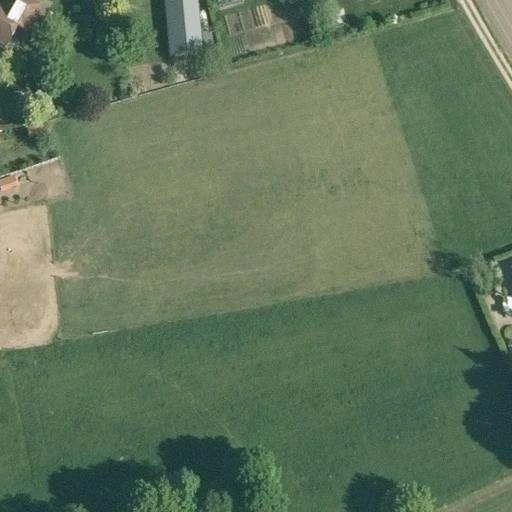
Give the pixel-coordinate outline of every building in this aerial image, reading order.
[(28,26),(40,7),(27,0),(9,0),(3,11),(0,8),(0,43),(6,47),(21,22),(28,26)] [(201,56),(196,0),(164,0),(169,59),(201,56)] [(104,35),(109,36),(113,34),(114,29),(112,25),(107,23),(102,26),(101,31),(104,35)] [(22,77),(10,79),(12,92),(24,90),(22,77)] [(20,177),(6,183),(11,194),(24,189),(20,177)]
